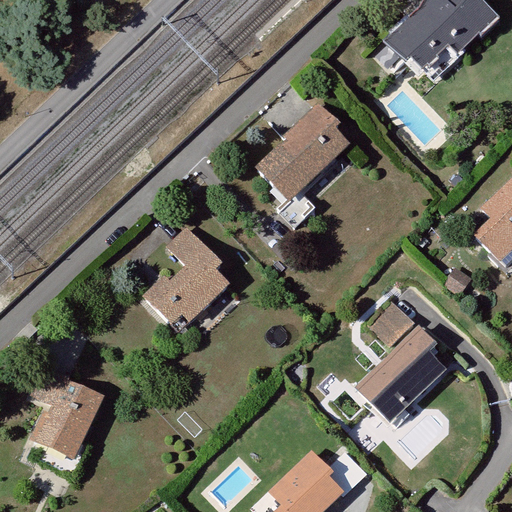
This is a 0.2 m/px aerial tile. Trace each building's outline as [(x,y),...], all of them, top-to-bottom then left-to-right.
[(493,25),(467,0),(431,0),(379,55),(423,97),(493,25)] [(352,161),(314,117),(247,175),(285,219),(352,161)] [(511,264),(511,179),(476,212),(490,228),(474,243),(502,274),(511,264)] [(181,278),(144,311),(171,341),(182,331),(190,340),(232,301),(217,285),(224,279),(187,239),(164,259),(181,278)] [(391,310),(366,332),(389,359),(414,337),(391,310)] [(420,340),(356,401),(391,437),(446,383),(430,367),(438,359),(420,340)] [(73,475),(104,413),(45,385),(33,410),(50,417),(31,455),(73,475)] [(313,463),(268,504),(275,511),(335,511),(342,506),(329,493),(335,487),(313,463)]
